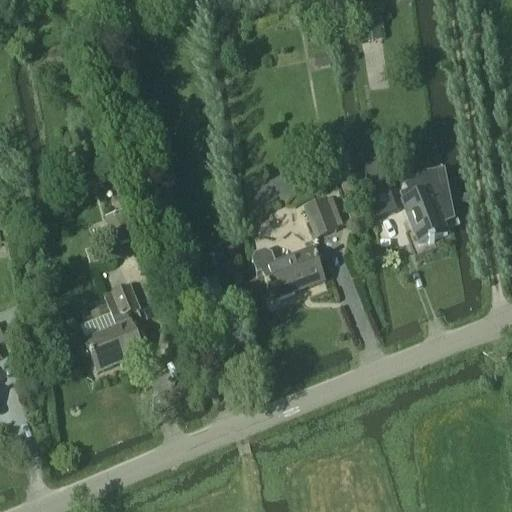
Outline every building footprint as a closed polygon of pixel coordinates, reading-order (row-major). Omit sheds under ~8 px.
[(381,15),(355,19),(357,35),(360,35),(381,32),(383,32),(381,15)] [(328,56),(313,59),(315,71),(330,69),(328,56)] [(389,195),(391,194),(379,163),(364,169),(369,202),(374,200),(377,222),(397,215),(389,195)] [(400,198),(403,205),(402,206),(419,251),(448,239),(443,227),(454,223),(445,174),(424,177),(405,188),(408,195),(400,198)] [(352,183),(340,188),(344,196),(355,191),(352,183)] [(337,236),(325,203),(302,213),(314,245),(337,236)] [(108,231),(104,233),(107,242),(110,241),(113,252),(136,244),(126,214),(105,221),(108,231)] [(102,249),(85,254),(89,268),(106,263),(102,249)] [(311,253),(274,267),(271,257),(264,253),(254,257),(250,264),(256,278),(261,276),(273,306),(324,286),(311,253)] [(132,260),(119,265),(128,287),(141,282),(132,260)] [(229,270),(226,261),(216,264),(219,273),(229,270)] [(107,294),(103,285),(95,288),(99,297),(107,294)] [(112,323),(115,331),(130,326),(127,320),(140,314),(130,289),(110,298),(119,320),(112,323)] [(57,319),(53,296),(39,298),(43,321),(57,319)] [(130,326),(115,331),(83,345),(96,378),(119,368),(122,374),(145,364),(130,326)]
